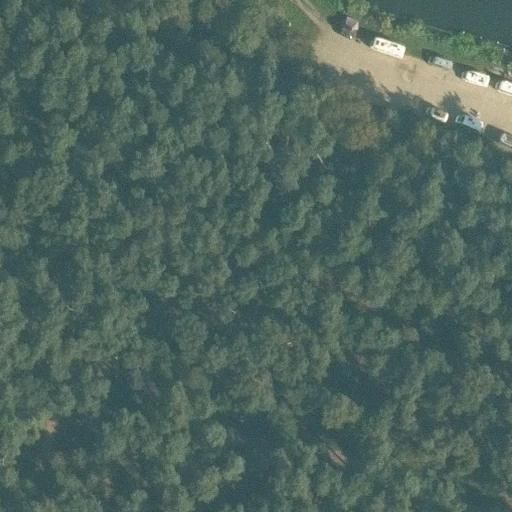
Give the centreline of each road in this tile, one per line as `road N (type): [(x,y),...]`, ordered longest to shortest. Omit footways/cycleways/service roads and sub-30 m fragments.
road 1 (track): [(0,113),(403,339),(511,382)]
road 2 (track): [(392,74),(237,74),(136,48),(12,0)]
road 3 (track): [(511,119),(392,74)]
